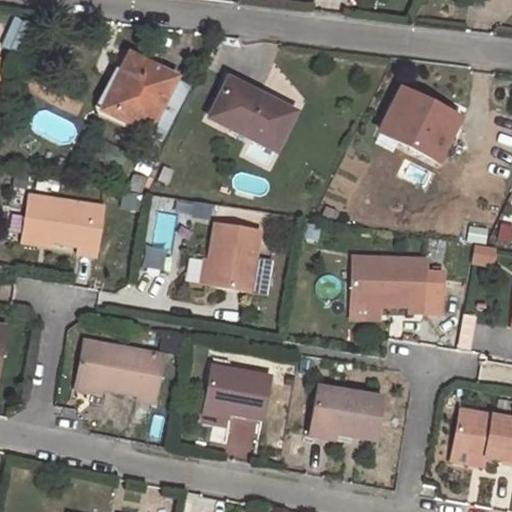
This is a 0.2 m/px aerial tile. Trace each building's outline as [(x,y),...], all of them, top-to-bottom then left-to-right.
[(129,55),(121,73),(126,75),(106,114),(148,134),(176,79),(129,55)] [(121,73),(114,69),(95,108),(106,114),(126,75),(121,73)] [(13,76),(0,74),(0,101),(3,96),(13,76)] [(176,79),(148,134),(163,142),(190,87),(176,79)] [(228,80),(208,118),(274,153),(293,114),(228,80)] [(403,85),(400,91),(440,111),(443,104),(403,85)] [(400,91),(378,133),(437,163),(459,120),(440,111),(400,91)] [(163,142),(148,134),(141,147),(156,154),(163,142)] [(125,191),(139,193),(147,178),(133,175),(125,191)] [(111,189),(125,191),(126,183),(113,181),(111,189)] [(21,238),(22,238),(50,243),(77,247),(76,256),(96,259),(104,209),(27,197),(21,238)] [(209,262),(206,288),(250,295),(259,233),(215,226),(209,262)] [(50,243),(22,238),(20,247),(48,250),(50,243)] [(198,287),(206,288),(209,262),(202,260),(198,287)] [(424,263),(350,260),(348,306),(379,307),(405,309),(405,315),(438,316),(440,276),(423,276),(424,263)] [(379,307),(348,306),(348,313),(379,314),(379,307)] [(76,383),(102,389),(137,395),(136,400),(154,403),(163,357),(84,343),(76,383)] [(269,378),(212,368),(204,410),(261,421),(269,378)] [(101,394),(102,389),(76,383),(75,390),(101,394)] [(336,431),(335,435),(373,441),(381,399),(317,388),(310,426),(336,431)] [(453,451),(487,457),(511,462),(511,421),(460,412),(453,451)] [(334,441),(335,435),(336,431),(310,426),(308,437),(334,441)] [(486,465),(487,457),(453,451),(451,459),(486,465)]
